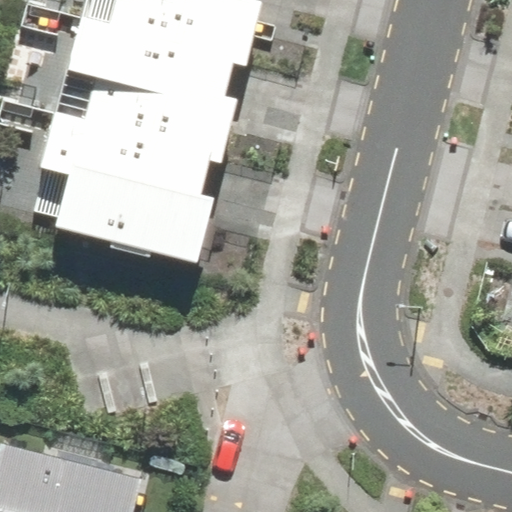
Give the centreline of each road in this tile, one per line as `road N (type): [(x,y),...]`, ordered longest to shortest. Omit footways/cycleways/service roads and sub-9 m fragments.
road 1 (residential): [(373,392),(343,258),(415,0)]
road 2 (residential): [(373,392),(316,408),(219,511)]
road 3 (residential): [(511,486),(449,471),(373,392)]
